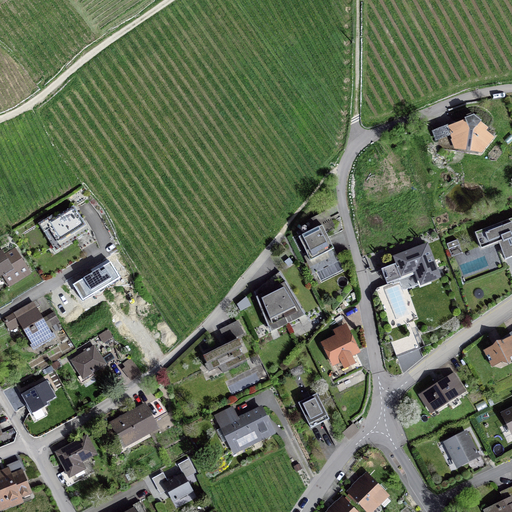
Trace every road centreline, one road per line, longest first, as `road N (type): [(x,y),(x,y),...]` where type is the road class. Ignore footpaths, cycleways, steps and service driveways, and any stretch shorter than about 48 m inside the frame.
road 1 (residential): [(29,443),(111,405),(160,368),(276,238)]
road 2 (residential): [(354,139),(337,173),(381,412)]
road 3 (track): [(177,0),(27,108),(0,118)]
road 4 (residential): [(381,412),(428,363),(511,305)]
road 5 (residential): [(354,139),(481,93),(511,90)]
road 6 (residential): [(301,511),(341,452),(381,412)]
